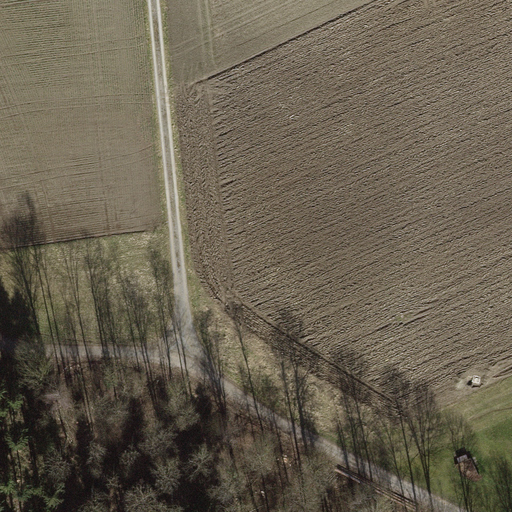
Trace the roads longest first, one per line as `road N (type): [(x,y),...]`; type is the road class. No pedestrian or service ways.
road 1 (track): [(0,347),(153,352),(199,364),(260,413),(453,511)]
road 2 (track): [(199,364),(186,324),(154,0)]
